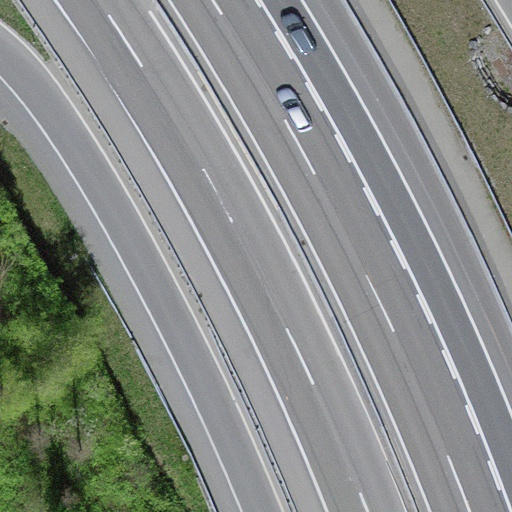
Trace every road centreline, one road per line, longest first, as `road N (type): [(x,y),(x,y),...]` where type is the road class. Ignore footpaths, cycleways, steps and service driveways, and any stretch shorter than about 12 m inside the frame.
road 1 (motorway): [(98,0),(213,186),(367,511)]
road 2 (motorway): [(468,511),(382,306),(212,0)]
road 3 (motorway): [(0,48),(88,163),(172,312),(262,511)]
